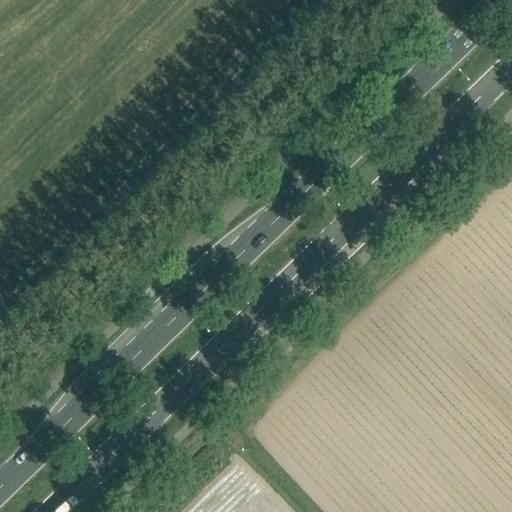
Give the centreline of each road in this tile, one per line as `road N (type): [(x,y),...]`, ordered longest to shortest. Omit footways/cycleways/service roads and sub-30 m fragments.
road 1 (primary): [(506,0),(0,487)]
road 2 (primary): [(53,511),(511,70)]
